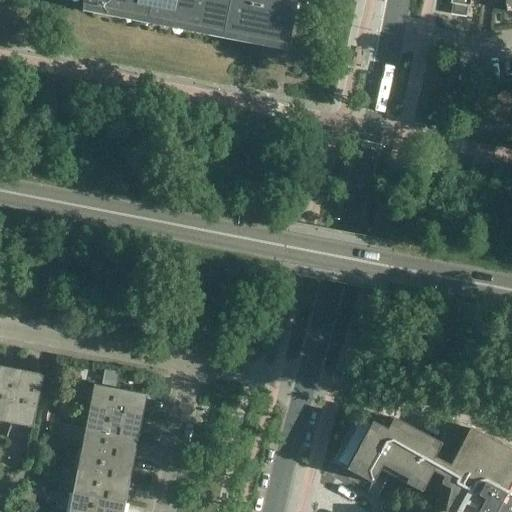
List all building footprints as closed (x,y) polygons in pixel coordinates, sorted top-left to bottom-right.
[(86,0),(85,8),(119,14),(121,0),(86,0)] [(153,21),(156,0),(121,0),(119,14),(153,21)] [(187,27),(191,0),(156,0),(153,21),(187,27)] [(221,34),(227,0),(191,0),(187,27),(221,34)] [(227,0),(221,34),(255,40),(262,0),(227,0)] [(298,1),(292,0),(262,0),(255,40),(261,42),(290,47),(298,1)] [(511,13),(511,0),(450,0),(449,7),(453,7),(451,15),(465,17),(466,9),(470,10),(471,0),(487,0),(505,3),(506,14),(511,13)] [(0,417),(12,420),(21,373),(0,369),(0,417)] [(105,371),(102,385),(115,388),(118,373),(105,371)] [(44,377),(21,373),(12,420),(34,425),(44,377)] [(94,409),(142,419),(146,397),(98,387),(94,409)] [(138,440),(142,419),(94,409),(89,431),(138,440)] [(48,415),(47,422),(54,423),(55,416),(48,415)] [(511,511),(511,453),(471,431),(469,431),(450,467),(434,459),(441,446),(394,420),(388,431),(372,423),(347,471),(373,485),(383,467),(391,471),(389,475),(396,479),(398,475),(408,481),(406,486),(421,494),(433,473),(443,479),(440,484),(441,486),(447,489),(438,505),(447,509),(446,511),(511,511)] [(134,462),(138,440),(89,431),(85,452),(134,462)] [(81,474),(130,483),(134,462),(85,452),(81,474)] [(77,495),(126,505),(130,483),(81,474),(77,495)] [(18,493),(16,504),(35,508),(37,496),(18,493)] [(124,511),(126,505),(77,495),(74,511),(124,511)]
